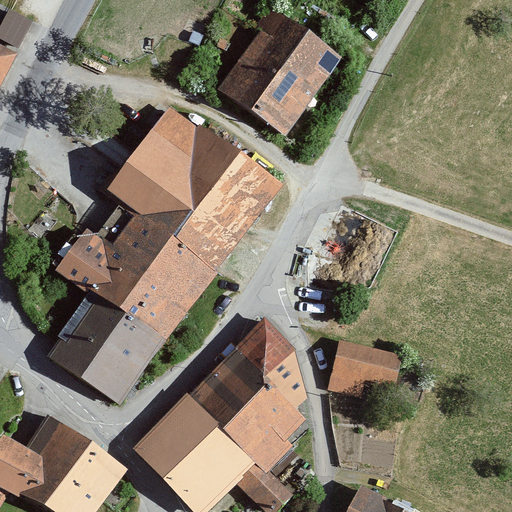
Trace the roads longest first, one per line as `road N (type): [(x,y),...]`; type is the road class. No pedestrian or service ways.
road 1 (residential): [(267,281),(318,173),(418,0)]
road 2 (residential): [(267,281),(305,344),(323,461),(318,511)]
road 3 (residential): [(115,432),(267,281)]
road 4 (track): [(318,173),(511,239)]
road 5 (tertiary): [(0,165),(16,106),(74,0)]
road 6 (tertiary): [(115,432),(0,323)]
